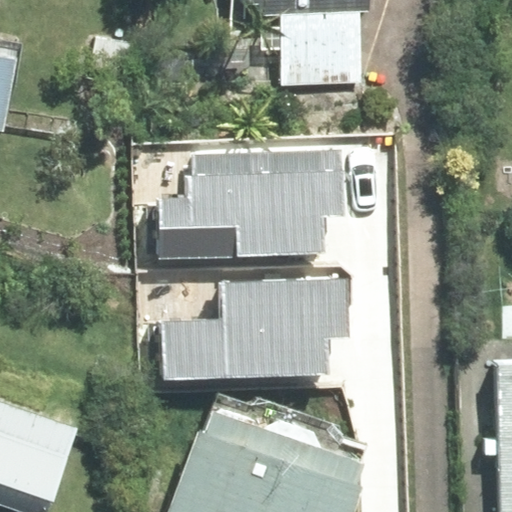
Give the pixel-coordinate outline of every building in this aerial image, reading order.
[(235,0),(236,13),(274,12),(276,83),(357,80),(355,9),(368,8),(367,0),(235,0)] [(159,204),(162,257),(314,252),(313,216),(338,216),(335,155),(199,160),(200,202),(159,204)] [(174,325),(176,379),(328,373),(327,338),(352,337),(350,277),(213,282),(215,324),(174,325)] [(511,511),(511,358),(490,359),(493,511),(511,511)] [(0,503),(24,511),(35,511),(66,429),(0,405),(0,503)] [(337,511),(356,459),(201,406),(165,511),(337,511)]
